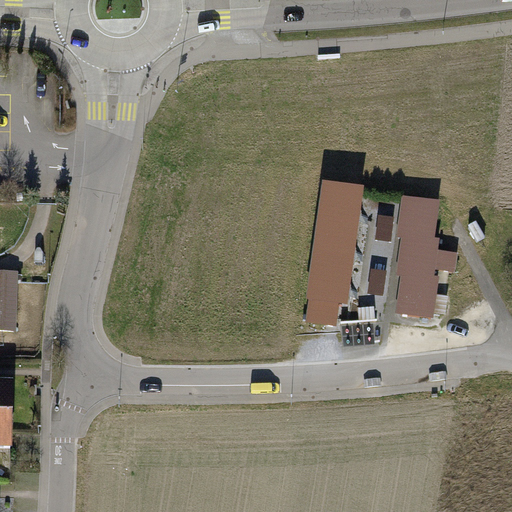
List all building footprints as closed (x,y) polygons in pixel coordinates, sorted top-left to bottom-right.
[(251,186),(232,322),(263,327),(280,190),(251,186)] [(367,195),(326,189),(306,326),(338,331),(341,311),(350,313),(367,195)] [(442,205),(405,200),(398,241),(404,242),(398,279),(404,280),(398,316),(435,322),(441,281),(436,281),(437,273),(457,276),(460,257),(440,254),(441,243),(437,242),(442,205)] [(0,334),(17,335),(19,275),(0,274),(0,334)] [(0,455),(13,456),(14,387),(0,387),(0,455)]
